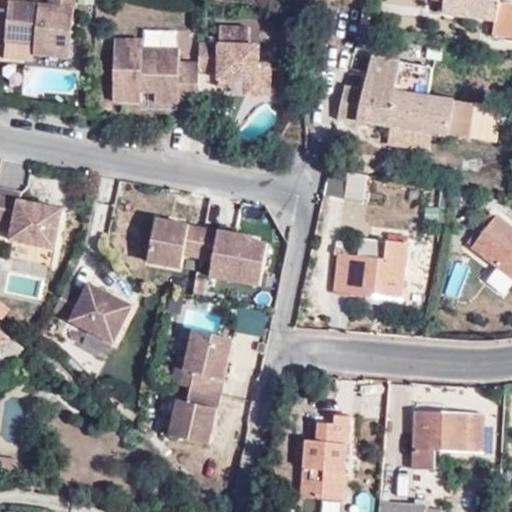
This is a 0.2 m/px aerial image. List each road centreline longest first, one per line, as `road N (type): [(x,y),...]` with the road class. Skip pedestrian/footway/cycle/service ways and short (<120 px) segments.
road 1 (residential): [(307,192),(0,122)]
road 2 (residential): [(275,346),(420,364),(511,365)]
road 3 (residential): [(275,346),(241,511)]
road 4 (residential): [(307,192),(275,346)]
